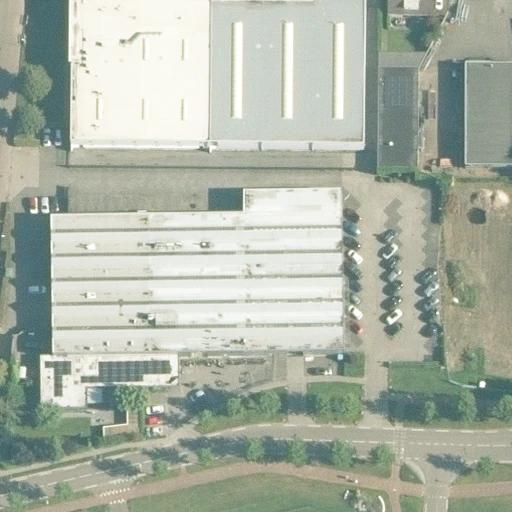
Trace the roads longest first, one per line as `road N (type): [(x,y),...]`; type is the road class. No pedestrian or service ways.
road 1 (unknown): [(375,444),(381,199),(359,172),(0,159)]
road 2 (tertiary): [(0,496),(220,446),(439,445)]
road 3 (unclassified): [(0,140),(11,0)]
